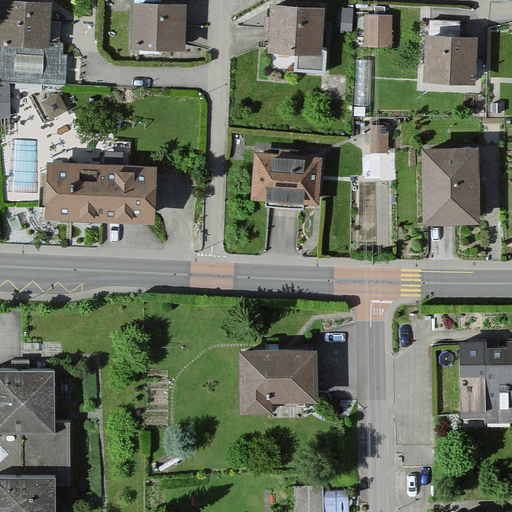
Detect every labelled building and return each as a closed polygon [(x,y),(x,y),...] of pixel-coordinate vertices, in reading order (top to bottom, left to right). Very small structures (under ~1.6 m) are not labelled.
[(0,1),(0,114),(11,115),(11,88),(62,88),(63,49),(55,48),(56,24),(46,24),(46,2),(0,1)] [(180,5),(127,5),(127,48),(180,48),(180,5)] [(318,7),(262,5),(260,52),(316,55),(318,7)] [(362,50),(391,49),(390,18),(361,19),(362,50)] [(470,38),(418,37),(417,83),(469,84),(470,38)] [(370,156),(387,155),(385,127),(368,128),(370,156)] [(469,149),(416,149),(416,224),(469,224),(469,149)] [(317,158),(249,153),(246,203),(313,208),(317,158)] [(38,222),(145,224),(147,167),(39,165),(38,222)] [(455,421),(511,419),(511,343),(454,345),(455,421)] [(266,401),(310,400),(310,350),(233,351),(233,416),(266,416),(266,401)] [(74,423),(56,423),(55,370),(0,370),(0,511),(54,511),(54,486),(75,486),(74,423)]
